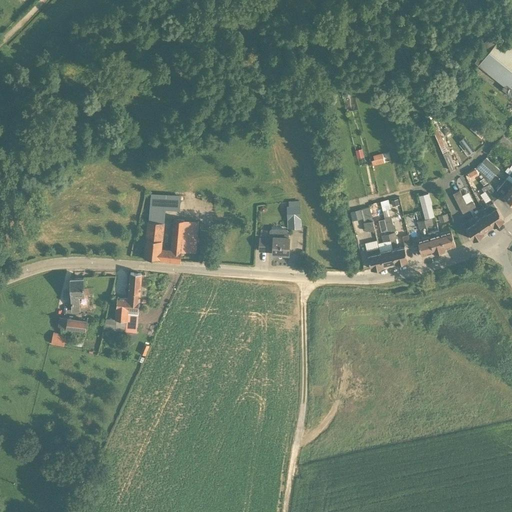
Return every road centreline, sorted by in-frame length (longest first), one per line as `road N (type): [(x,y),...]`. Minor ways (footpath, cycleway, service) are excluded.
road 1 (unclassified): [(0,278),(62,262),(369,277),(492,244)]
road 2 (track): [(302,277),(304,419),(283,511)]
